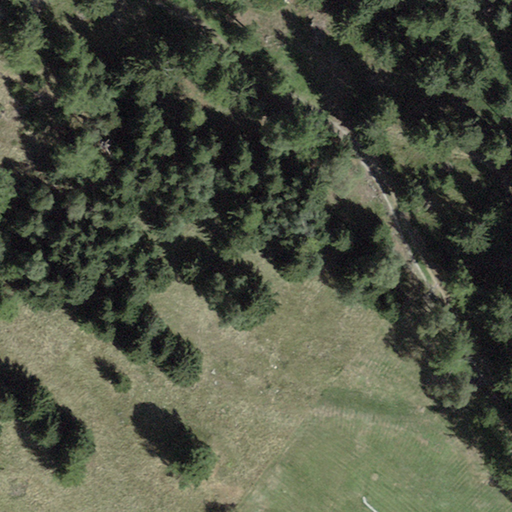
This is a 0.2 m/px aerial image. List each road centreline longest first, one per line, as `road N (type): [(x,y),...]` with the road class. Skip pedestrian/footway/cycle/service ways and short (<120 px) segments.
road 1 (track): [(285,92),(364,150),(511,426)]
road 2 (track): [(170,0),(237,69),(285,92)]
